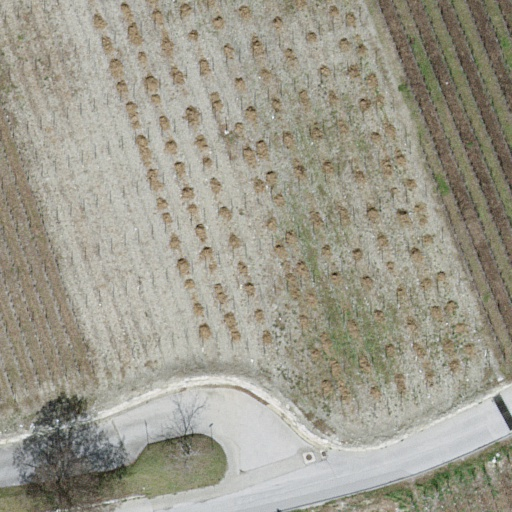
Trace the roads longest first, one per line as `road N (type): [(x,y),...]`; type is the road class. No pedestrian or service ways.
road 1 (unclassified): [(278,489),(238,422),(187,413),(112,444),(0,467)]
road 2 (unclassified): [(278,489),(472,422),(511,398)]
